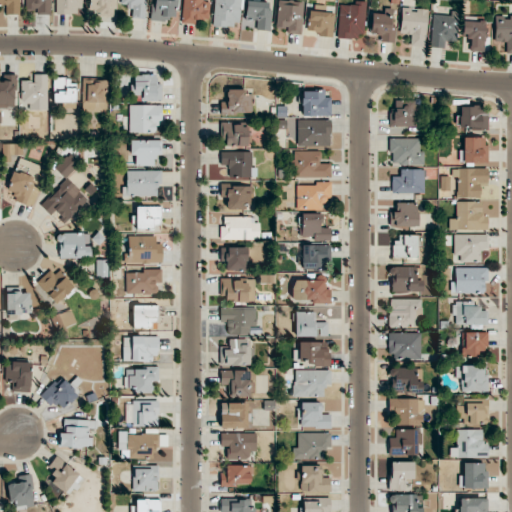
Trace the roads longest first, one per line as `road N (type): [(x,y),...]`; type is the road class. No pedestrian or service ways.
road 1 (residential): [(0,45),(511,83)]
road 2 (residential): [(193,55),(191,511)]
road 3 (residential): [(361,70),(360,511)]
